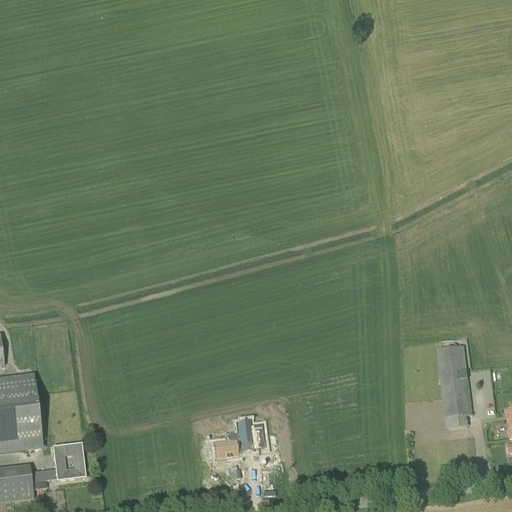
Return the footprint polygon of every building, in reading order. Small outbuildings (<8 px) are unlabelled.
[(471,405),(468,381),(464,348),(436,351),(445,420),(472,417),(471,405)] [(0,456),(43,452),(34,377),(0,381),(0,456)] [(418,421),(427,420),(424,399),(415,400),(414,395),(405,397),(408,417),(417,415),(418,421)] [(238,425),(240,443),(212,447),(213,457),(216,457),(217,463),(238,460),(237,452),(241,451),(242,455),(254,454),(252,437),(264,436),(262,427),(251,429),(251,424),(238,425)] [(53,456),(55,472),(40,474),(41,484),(57,482),(57,483),(85,480),(81,446),(53,450),(53,456)] [(0,504),(37,500),(33,467),(0,470),(0,504)]
